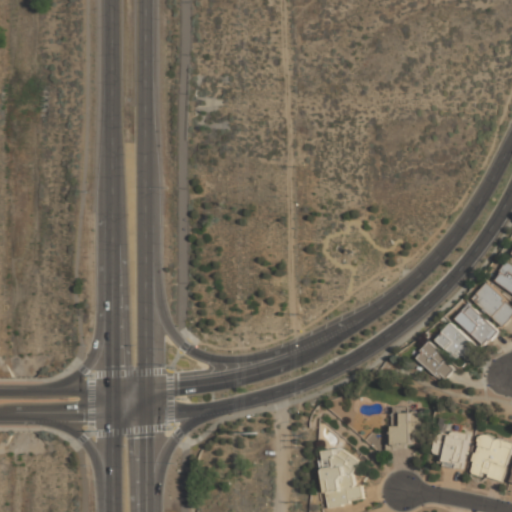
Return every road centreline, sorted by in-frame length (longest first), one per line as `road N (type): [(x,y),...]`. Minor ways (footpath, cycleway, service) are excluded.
road 1 (primary): [(112,0),(111,511)]
road 2 (primary): [(146,511),(145,0)]
road 3 (tertiary): [(511,141),(453,237),(351,328),(268,369),(145,391)]
road 4 (tertiary): [(146,415),(257,397),(360,352),(449,279),(511,189)]
road 5 (primary): [(374,312),(278,350),(228,363),(203,359),(174,340),(145,256)]
road 6 (primary): [(112,220),(91,361),(70,381),(42,391)]
road 7 (primary): [(0,420),(75,431),(94,454),(111,508)]
road 8 (primary): [(157,511),(166,450),(185,426),(229,403)]
